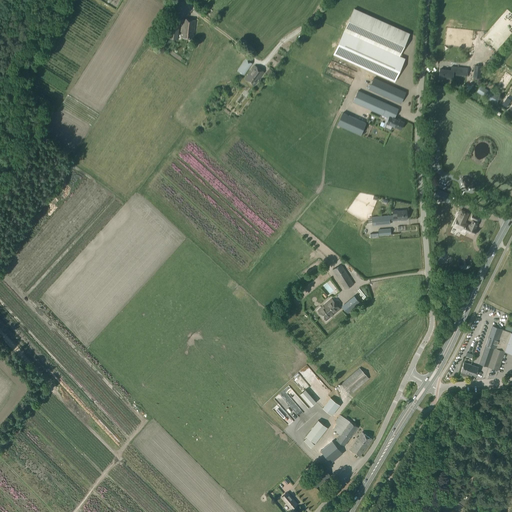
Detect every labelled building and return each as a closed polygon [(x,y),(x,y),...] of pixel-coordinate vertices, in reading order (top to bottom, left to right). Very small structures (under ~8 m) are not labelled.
[(355,9),(344,31),(351,35),(399,57),(399,56),(410,34),(366,14),(355,9)] [(168,29),(167,34),(170,35),(169,39),(178,40),(181,18),(172,17),(170,29),(168,29)] [(183,19),(181,37),(193,39),(196,20),(183,19)] [(343,31),(333,53),(393,80),(404,58),(399,56),(399,57),(351,35),(344,31),(343,31)] [(161,36),(156,45),(161,47),(165,38),(161,36)] [(246,59),(237,70),(244,76),(252,64),(246,59)] [(254,65),(244,78),(254,86),(264,73),(254,65)] [(473,74),(473,78),(474,78),(474,80),(479,81),(479,78),(480,78),(481,66),(474,66),(473,71),(473,74)] [(440,69),(439,77),(452,79),(453,75),(467,76),(468,68),(452,67),(451,71),(440,69)] [(374,78),(369,90),(401,104),(406,92),(374,78)] [(481,86),(477,92),(496,104),(500,97),(481,86)] [(358,91),(353,102),(387,117),(386,120),(388,121),(386,124),(385,123),(383,127),(391,130),(393,126),(400,129),(404,122),(400,121),(401,120),(394,117),(398,109),(358,91)] [(343,113),(338,125),(361,135),(366,123),(343,113)] [(461,179),(461,182),(462,183),(462,184),(464,186),(464,188),(465,189),(466,189),(467,189),(468,188),(470,189),(471,187),(473,188),(475,186),(476,184),(474,181),(471,181),(471,180),(471,179),(470,179),(469,179),(468,179),(467,179),(466,178),(462,178),(461,179)] [(439,189),(435,197),(448,202),(451,195),(439,189)] [(392,215),(371,217),(372,226),(390,224),(389,220),(407,219),(406,209),(397,210),(397,209),(392,210),(392,215)] [(461,210),(454,226),(463,230),(462,232),(466,234),(467,231),(475,235),(477,230),(474,229),(476,226),(477,226),(478,224),(477,223),(478,222),(479,218),(472,215),(471,219),(473,220),(470,225),(465,222),(469,213),(461,210)] [(341,264),(332,269),(345,290),(354,284),(341,264)] [(353,295),(340,306),(347,314),(360,304),(353,295)] [(331,299),(317,311),(326,321),(340,309),(331,299)] [(511,327),(506,325),(505,330),(492,326),(480,360),(479,364),(498,370),(504,351),(511,353),(511,327)] [(464,362),(460,375),(467,377),(468,374),(475,376),(478,367),(464,362)] [(341,383),(341,384),(350,395),(369,378),(360,367),(341,383)] [(306,388),(300,393),(311,406),(316,401),(306,388)] [(329,397),(321,408),(330,415),(338,405),(329,397)] [(336,423),(332,429),(340,434),(336,439),(345,445),(357,427),(339,414),(334,422),(336,423)] [(317,420),(305,436),(315,444),(327,428),(317,420)] [(362,432),(350,449),(360,456),(372,439),(362,432)] [(306,437),(303,440),(310,448),(314,445),(306,437)] [(332,441),(320,451),(330,463),(342,453),(332,441)] [(326,469),(311,481),(316,488),(331,475),(326,469)] [(287,492),(281,497),(291,509),(297,504),(287,492)] [(462,497),(458,502),(464,506),(467,501),(462,497)]
